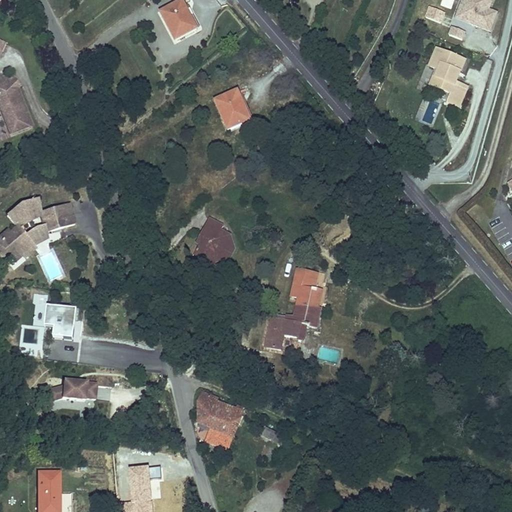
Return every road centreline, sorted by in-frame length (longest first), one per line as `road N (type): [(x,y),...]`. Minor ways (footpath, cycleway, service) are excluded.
road 1 (unclassified): [(210,511),(76,70),(42,0)]
road 2 (track): [(167,357),(411,485),(484,511)]
road 3 (secondary): [(343,112),(511,303)]
road 4 (unknown): [(478,264),(451,289),(423,295),(387,282),(319,233),(284,248)]
road 5 (unknown): [(444,225),(481,164),(511,50)]
road 6 (secondary): [(246,0),(343,112)]
road 7 (unknown): [(416,194),(456,155),(484,81)]
road 8 (residential): [(343,112),(404,0)]
